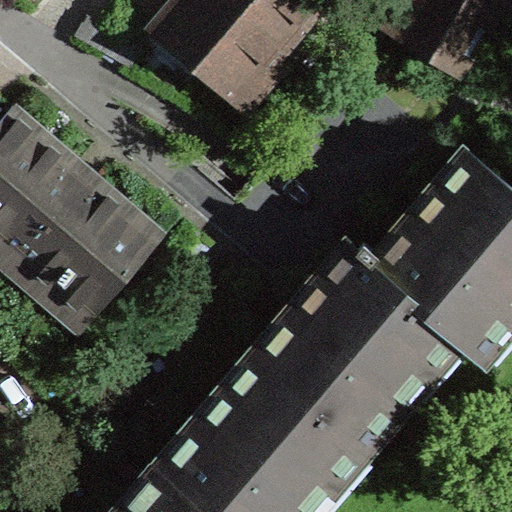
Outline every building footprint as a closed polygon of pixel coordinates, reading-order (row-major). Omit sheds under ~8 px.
[(144,29),(248,119),(337,0),(171,0),(165,7),(144,29)] [(360,7),(357,10),(455,74),(498,0),(369,0),(364,9),(360,7)] [(61,140),(17,103),(0,123),(0,270),(77,335),(167,228),(61,140)] [(511,188),(461,146),(368,259),(429,308),(420,319),(461,353),(486,374),(511,342),(511,188)] [(252,350),(375,455),(461,353),(420,319),(429,308),(368,259),(346,239),(252,350)] [(215,511),(327,511),(375,455),(252,350),(158,461),(215,511)] [(215,511),(158,461),(113,511),(215,511)]
